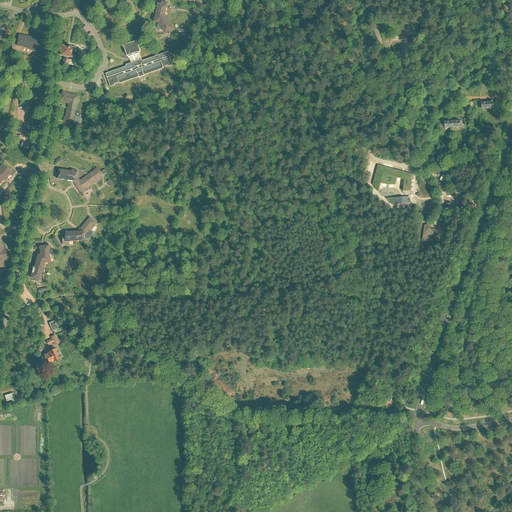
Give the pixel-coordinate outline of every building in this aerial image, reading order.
[(156,16),(155,15),(154,22),(159,23),(161,26),(161,27),(164,31),(166,33),(168,31),(170,33),(174,30),(170,24),(171,24),(166,16),(166,12),(165,12),(167,3),(162,2),(161,4),(158,4),(158,6),(157,6),(156,11),(157,11),(156,16)] [(39,51),(41,39),(40,39),(41,36),(32,35),(32,37),(19,35),(17,46),(32,49),(32,50),(39,51)] [(128,43),(128,45),(124,46),(127,56),(128,56),(128,57),(130,56),(132,60),(134,59),(135,62),(126,65),(127,67),(106,74),(111,87),(114,85),(114,84),(119,82),(120,83),(139,77),(140,77),(144,76),(144,75),(163,68),(163,67),(168,65),(169,66),(172,65),(168,52),(142,61),(139,52),(140,52),(137,42),(132,43),(131,42),(130,42),(129,42),(128,43)] [(60,56),(73,58),(73,57),(73,56),(74,48),(70,47),(70,46),(67,45),(67,46),(62,46),(60,56)] [(61,96),(60,102),(64,103),(65,103),(70,104),(69,108),(67,108),(65,117),(64,117),(63,122),(68,123),(73,123),(80,123),(81,118),(74,116),(75,109),(78,101),(77,101),(78,96),(71,95),(63,92),(61,96)] [(0,183),(5,178),(6,179),(10,174),(6,171),(8,169),(2,164),(0,167),(0,183)] [(392,169),(392,170),(383,167),(378,165),(373,185),(375,188),(378,187),(379,187),(381,183),(388,185),(396,185),(397,178),(404,180),(403,192),(411,191),(412,175),(392,169)] [(72,172),(58,170),(56,179),(58,179),(60,180),(64,180),(76,182),(78,183),(76,186),(82,194),(87,190),(86,189),(102,178),(99,174),(100,173),(97,169),(88,175),(89,176),(83,181),(82,180),(80,181),(77,177),(78,173),(77,173),(77,172),(74,171),(72,171),(72,172)] [(96,223),(90,218),(81,229),(79,229),(76,232),(68,233),(68,232),(66,232),(65,232),(65,235),(61,235),(62,244),(69,244),(69,242),(82,240),(82,241),(84,241),(84,240),(88,239),(93,233),(90,231),(96,223)] [(435,245),(437,235),(437,233),(443,234),(445,222),(439,221),(438,230),(430,229),(430,226),(424,225),(421,248),(427,249),(427,244),(435,245)] [(40,255),(37,255),(34,266),(33,266),(30,278),(39,280),(39,278),(40,278),(41,271),(43,271),(44,263),(49,263),(49,258),(50,258),(49,254),(48,254),(48,244),(39,245),(40,255)] [(52,331),(58,329),(54,321),(49,323),(52,331)] [(52,339),(47,342),(48,345),(53,342),(54,345),(58,343),(55,336),(51,337),(52,339)] [(57,353),(57,352),(56,350),(55,350),(54,349),(49,351),(49,353),(44,355),(45,360),(47,359),(49,363),(52,362),(53,363),(59,360),(56,353),(57,353)]
